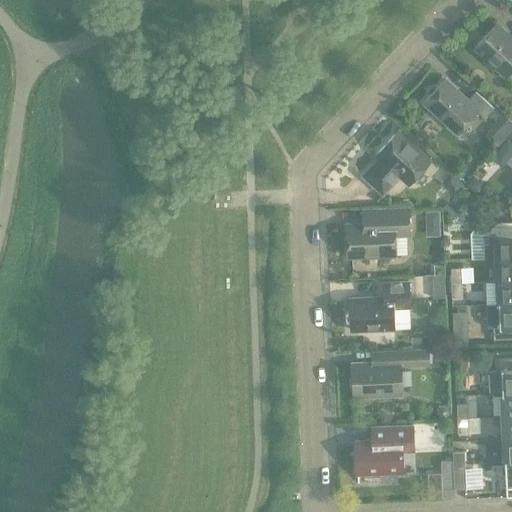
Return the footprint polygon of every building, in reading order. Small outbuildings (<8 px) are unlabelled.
[(511,38),(497,24),(475,48),(486,58),(485,62),(493,69),(497,68),(506,76),(511,70),(511,38)] [(424,103),(458,134),(478,112),(485,118),(494,108),(476,92),(468,101),(445,80),(424,103)] [(375,164),(364,176),(383,194),(400,176),(409,185),(431,161),(398,131),(376,155),(381,159),(376,165),(375,164)] [(451,173),(443,182),(456,194),(464,185),(451,173)] [(473,176),(467,185),(476,192),(482,183),(473,176)] [(456,196),(447,206),(455,212),(464,203),(456,196)] [(379,224),(347,225),(349,258),(396,256),(394,224),(408,223),(408,209),(378,210),(379,224)] [(511,223),(489,224),(490,235),(484,235),(485,259),(497,258),(497,259),(511,258),(511,223)] [(511,258),(497,259),(498,281),(511,280),(511,258)] [(451,269),(452,283),(462,283),(462,269),(451,269)] [(511,280),(498,281),(499,304),(511,303),(511,280)] [(385,297),(350,299),(352,331),(394,329),(393,309),(410,308),(409,281),(384,282),(385,297)] [(462,283),(452,283),(452,298),(463,298),(462,283)] [(446,287),(434,287),(435,298),(446,298),(446,287)] [(511,303),(499,304),(487,305),(488,327),(494,327),(494,339),(511,338),(511,303)] [(468,334),(454,335),(455,347),(468,346),(468,334)] [(395,362),(372,363),(353,364),(355,397),(402,395),(401,367),(430,366),(429,349),(395,351),(395,362)] [(466,356),(455,356),(456,370),(467,369),(466,356)] [(490,395),(503,394),(511,393),(511,358),(495,360),(496,371),(489,371),(490,395)] [(511,393),(503,394),(504,417),(511,416),(511,393)] [(457,404),(458,419),(468,419),(467,404),(457,404)] [(441,407),(438,410),(438,415),(441,418),(446,418),(449,414),(449,410),(445,407),(441,407)] [(468,419),(458,419),(458,434),(469,433),(468,419)] [(357,442),(358,474),(403,472),(402,452),(414,452),(413,426),(372,427),(372,428),(373,428),(373,441),(357,442)] [(453,453),(454,465),(465,464),(465,452),(453,453)] [(442,462),(442,465),(442,473),(443,486),(443,490),(454,489),(453,461),(442,462)] [(465,464),(454,465),(455,489),(466,489),(465,464)] [(442,473),(429,474),(429,486),(443,486),(442,473)]
